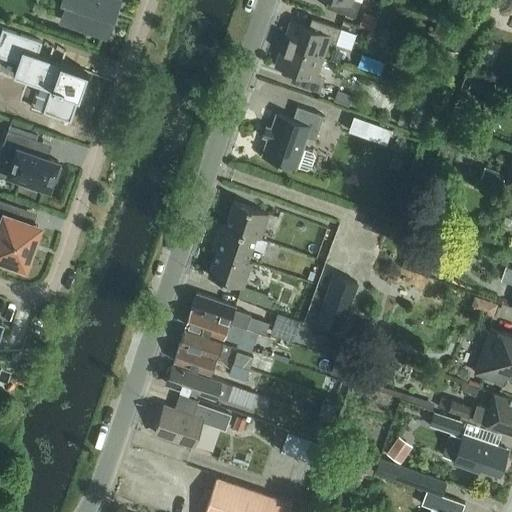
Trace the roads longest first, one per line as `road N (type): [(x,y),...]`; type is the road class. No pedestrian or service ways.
road 1 (residential): [(269,0),(90,511)]
road 2 (residential): [(0,281),(33,291),(53,278),(151,0)]
